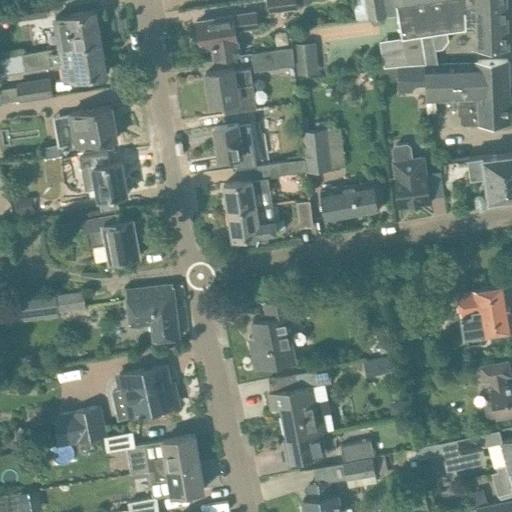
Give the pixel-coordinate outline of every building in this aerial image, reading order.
[(45,0),(0,7),(0,13),(1,22),(48,15),(45,0)] [(295,0),(269,0),(271,9),(296,5),(295,0)] [(384,0),(365,0),(369,16),(387,13),(384,0)] [(396,0),(384,0),(387,13),(398,12),(396,0)] [(396,0),(398,12),(402,37),(402,38),(422,35),(466,29),(466,25),(477,24),(477,47),(509,46),(507,0),(396,0)] [(96,9),(54,16),(59,45),(101,39),(96,9)] [(255,11),(218,17),(198,20),(202,47),(213,46),(215,57),(240,53),(236,28),(258,25),(255,11)] [(402,37),(380,40),(384,66),(404,64),(426,63),(422,35),(402,38),(402,37)] [(59,47),(23,53),(26,69),(62,63),(65,78),(67,78),(106,71),(106,69),(110,69),(108,56),(104,56),(101,39),(59,45),(59,47)] [(294,41),(297,73),(319,71),(316,39),(294,41)] [(295,63),(292,46),(252,53),(255,70),(295,63)] [(477,61),(426,63),(427,98),(479,96),(479,101),(458,101),(458,113),(461,113),(461,122),(464,124),(511,122),(508,58),(477,60),(477,61)] [(234,67),(226,68),(206,72),(211,103),(223,101),(225,112),(257,107),(251,68),(235,70),(234,67)] [(53,94),(50,77),(15,83),(16,85),(18,99),(18,100),(53,94)] [(83,109),(71,112),(77,144),(82,143),(84,153),(114,150),(112,138),(118,137),(112,104),(92,108),(83,109)] [(237,122),(235,122),(215,125),(220,156),(255,150),(251,123),(238,125),(237,122)] [(303,129),(308,170),(333,167),(328,126),(303,129)] [(395,144),(392,147),(394,160),(393,160),(395,176),(399,206),(411,204),(411,205),(420,204),(419,203),(431,201),(427,171),(426,172),(424,155),(412,157),(411,144),(407,142),(395,144)] [(486,176),(511,172),(511,149),(449,158),(452,179),(473,176),(473,175),(485,173),(486,176)] [(305,156),(279,160),(281,173),(306,169),(305,156)] [(122,160),(102,164),(82,168),(86,189),(97,187),(100,198),(128,193),(122,160)] [(229,210),(257,205),(254,189),(270,186),(268,175),(281,173),(279,160),(250,165),(252,178),(225,182),(229,210)] [(511,172),(486,176),(489,199),(511,195),(511,172)] [(380,209),(376,189),(374,179),(320,189),(326,219),(380,209)] [(313,225),(310,199),(297,200),(300,226),(313,225)] [(273,203),(257,205),(229,210),(234,237),(277,230),(273,203)] [(133,217),(118,219),(117,213),(82,220),(84,229),(90,228),(93,245),(108,242),(112,259),(139,254),(133,217)] [(173,282),(153,285),(127,288),(131,325),(151,323),(153,338),(180,335),(173,282)] [(475,288),(458,291),(465,334),(467,334),(469,343),(483,341),(481,332),(511,327),(511,315),(506,282),(475,288)] [(84,291),(56,295),(58,310),(86,306),(84,291)] [(56,295),(16,300),(18,320),(58,315),(58,310),(56,295)] [(297,319),(296,315),(292,296),(266,300),(269,316),(254,319),(263,366),(294,360),(287,321),(297,319)] [(364,361),(367,376),(396,370),(393,355),(364,361)] [(508,360),(488,364),(482,366),(484,379),(491,378),(493,386),(491,386),(493,398),(487,400),(484,402),(486,414),(489,416),(497,414),(497,416),(511,412),(511,382),(507,384),(505,375),(511,374),(508,360)] [(173,405),(164,363),(119,373),(129,415),(139,412),(140,414),(144,413),(144,411),(173,405)] [(284,438),(321,430),(312,385),(332,381),(329,366),(269,378),(271,391),(269,392),(272,407),(282,405),(288,436),(284,437),(284,438)] [(101,403),(58,413),(58,443),(107,433),(101,403)] [(133,430),(105,435),(108,449),(136,444),(133,430)] [(321,430),(284,438),(288,461),(325,453),(321,430)] [(195,433),(145,441),(147,455),(152,454),(154,468),(200,460),(195,433)] [(478,433),(458,438),(461,449),(462,453),(482,448),(478,433)] [(511,436),(501,440),(502,442),(495,443),(492,448),(495,459),(502,461),(503,464),(497,466),(498,470),(492,472),(498,494),(500,494),(501,498),(511,494),(511,436)] [(341,444),(344,461),(374,455),(371,438),(341,444)] [(458,438),(418,447),(420,458),(461,449),(458,438)] [(374,455),(344,461),(347,478),(388,471),(385,453),(374,455)] [(200,460),(154,468),(157,482),(152,483),(154,496),(157,496),(204,488),(200,460)] [(328,494),(326,480),(309,483),(311,497),(304,498),(305,511),(353,511),(352,506),(342,507),(339,493),(328,494)] [(23,509),(40,508),(39,491),(21,493),(23,509)] [(154,496),(129,500),(131,511),(143,511),(159,509),(157,496),(154,496)] [(511,511),(511,498),(477,506),(478,511),(511,511)]
